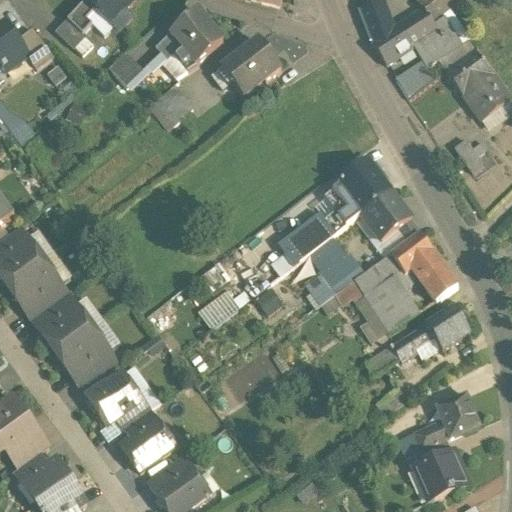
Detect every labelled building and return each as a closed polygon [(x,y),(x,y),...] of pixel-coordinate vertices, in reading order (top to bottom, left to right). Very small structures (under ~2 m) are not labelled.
[(97,0),(67,31),(83,46),(83,45),(92,35),(87,30),(96,20),(112,35),(125,22),(137,9),(128,0),(97,0)] [(234,0),(280,10),(282,0),(234,0)] [(427,0),(419,8),(423,13),(434,26),(464,0),(427,0)] [(433,30),(423,13),(393,32),(382,4),(381,5),(380,3),(377,4),(378,6),(359,14),(372,47),(386,69),(421,47),(433,66),(462,47),(444,22),(433,30)] [(112,35),(96,20),(87,30),(92,35),(103,47),(113,37),(112,35)] [(198,21),(171,45),(185,60),(196,72),(222,48),(198,21)] [(125,22),(112,35),(113,37),(119,42),(132,29),(125,22)] [(83,46),(67,31),(56,42),(82,68),(94,55),(83,45),(83,46)] [(0,84),(28,66),(18,52),(7,36),(0,40),(0,84)] [(35,40),(18,52),(28,66),(37,81),(54,70),(35,40)] [(281,76),(258,47),(221,76),(243,105),(281,76)] [(511,106),(474,56),(444,77),(463,102),(464,102),(482,127),(511,106)] [(196,72),(185,60),(176,68),(187,80),(196,72)] [(144,82),(127,64),(109,80),(127,98),(144,82)] [(398,85),(408,103),(432,86),(422,70),(398,85)] [(175,97),(156,113),(165,123),(184,107),(175,97)] [(511,123),(511,107),(511,106),(482,127),(491,139),(511,123)] [(0,127),(21,154),(34,144),(5,107),(0,110),(0,127)] [(184,107),(165,123),(174,133),(193,117),(184,107)] [(483,171),(466,146),(454,154),(472,179),(483,171)] [(370,172),(384,190),(389,186),(376,168),(370,172)] [(368,169),(342,189),(364,219),(389,199),(390,199),(384,190),(370,172),(368,169)] [(364,219),(342,189),(333,195),(347,216),(338,222),(346,233),(361,221),(364,219)] [(347,216),(333,195),(324,203),(335,218),(326,226),(337,240),(346,233),(338,222),(347,216)] [(364,219),(361,221),(382,248),(410,226),(389,199),(364,219)] [(15,225),(0,205),(0,225),(4,231),(7,229),(8,230),(15,225)] [(321,219),(289,243),(283,247),(299,268),(337,240),(326,226),(321,219)] [(0,225),(0,237),(9,231),(8,230),(7,229),(4,231),(0,225)] [(420,239),(391,261),(402,276),(389,285),(398,300),(418,285),(428,294),(449,279),(420,239)] [(349,262),(346,264),(331,244),(309,261),(323,281),(306,293),(320,311),(334,301),(355,286),(363,280),(349,262)] [(10,245),(0,252),(0,267),(17,255),(10,245)] [(0,267),(0,286),(8,297),(44,271),(27,248),(17,255),(0,267)] [(363,280),(355,286),(360,296),(380,326),(405,310),(398,300),(389,285),(402,276),(391,261),(363,280)] [(44,271),(8,297),(25,321),(51,302),(61,294),(44,271)] [(449,279),(428,294),(437,307),(458,292),(449,279)] [(355,286),(334,301),(339,309),(360,296),(355,286)] [(257,303),(268,318),(283,307),(271,292),(257,303)] [(228,294),(199,316),(213,333),(241,311),(228,294)] [(51,302),(27,319),(34,329),(58,312),(51,302)] [(405,310),(380,326),(388,338),(418,319),(410,307),(405,310)] [(58,312),(34,329),(42,339),(65,322),(58,312)] [(453,313),(407,342),(415,355),(425,349),(424,346),(430,342),(440,358),(470,339),(453,313)] [(42,339),(39,341),(56,364),(92,338),(76,314),(65,322),(42,339)] [(92,338),(56,364),(73,387),(99,369),(109,361),(92,338)] [(407,342),(391,353),(399,366),(401,368),(417,358),(415,355),(407,342)] [(391,353),(364,370),(372,382),(392,370),(392,371),(399,366),(391,353)] [(99,369),(75,386),(83,396),(106,379),(99,369)] [(122,382),(88,407),(107,434),(117,427),(116,427),(141,408),(122,382)] [(397,392),(376,408),(387,422),(407,407),(397,392)] [(442,428),(414,440),(422,458),(447,446),(450,445),(479,432),(466,401),(436,413),(442,428)] [(12,407),(0,416),(0,464),(6,461),(35,439),(12,407)] [(141,408),(116,427),(117,427),(124,437),(148,420),(149,419),(141,408)] [(148,420),(124,437),(131,447),(155,430),(148,420)] [(131,447),(122,454),(140,479),(174,455),(155,430),(131,447)] [(35,439),(6,461),(20,479),(14,483),(14,484),(40,465),(49,458),(35,439)] [(422,458),(414,440),(399,447),(407,464),(413,462),(422,458)] [(422,458),(413,462),(417,471),(451,457),(447,446),(422,458)] [(417,471),(414,473),(429,508),(455,497),(454,494),(469,488),(454,455),(451,457),(417,471)] [(183,464),(147,490),(155,501),(191,475),(183,464)] [(40,465),(14,484),(22,494),(47,475),(40,465)] [(47,475),(22,494),(34,511),(40,511),(71,490),(56,469),(47,475)] [(191,475),(155,501),(163,511),(193,511),(209,501),(191,475)] [(71,490),(40,511),(84,511),(86,511),(71,490)]
